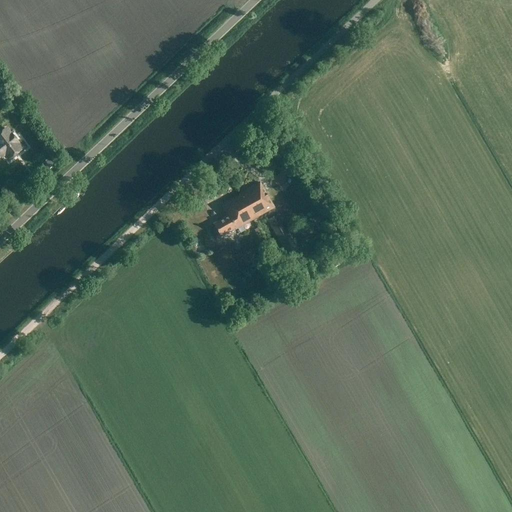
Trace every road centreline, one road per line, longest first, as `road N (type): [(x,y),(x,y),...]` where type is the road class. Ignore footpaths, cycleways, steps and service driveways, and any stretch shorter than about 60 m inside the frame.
road 1 (track): [(0,354),(237,129)]
road 2 (unclassified): [(0,220),(238,0)]
road 3 (unclassified): [(237,129),(375,0)]
